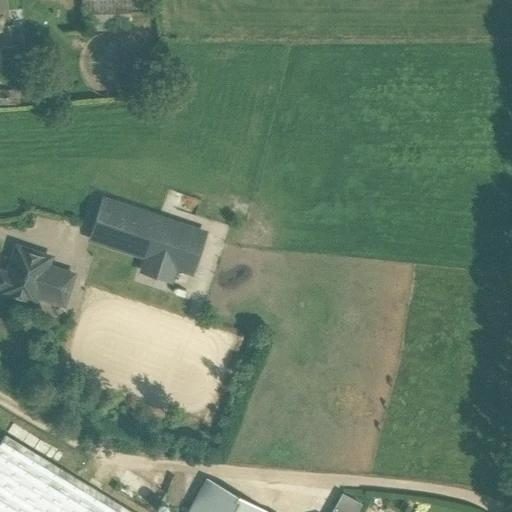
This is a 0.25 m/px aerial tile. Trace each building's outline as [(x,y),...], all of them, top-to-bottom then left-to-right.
[(5,0),(0,0),(0,37),(1,46),(16,45),(15,25),(7,26),(5,0)] [(130,0),(81,0),(82,22),(131,20),(130,0)] [(0,91),(0,106),(8,106),(8,92),(0,91)] [(99,196),(85,242),(140,259),(136,272),(170,283),(174,270),(189,275),(204,229),(99,196)] [(0,288),(3,289),(1,293),(34,303),(36,296),(63,305),(73,274),(46,265),(49,258),(17,247),(8,273),(4,272),(1,273),(0,273),(0,288)] [(0,511),(133,511),(10,434),(0,448),(0,511)] [(273,511),(208,476),(186,511),(273,511)] [(357,511),(362,505),(344,495),(333,511),(357,511)]
